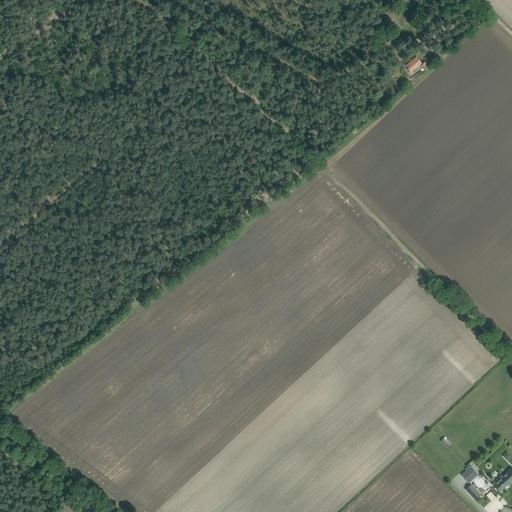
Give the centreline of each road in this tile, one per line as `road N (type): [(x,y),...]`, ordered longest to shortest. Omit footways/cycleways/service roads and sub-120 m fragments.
road 1 (track): [(311,156),(511,354)]
road 2 (track): [(134,0),(164,17),(311,156)]
road 3 (track): [(326,85),(479,2),(511,34)]
road 4 (track): [(0,421),(120,511)]
